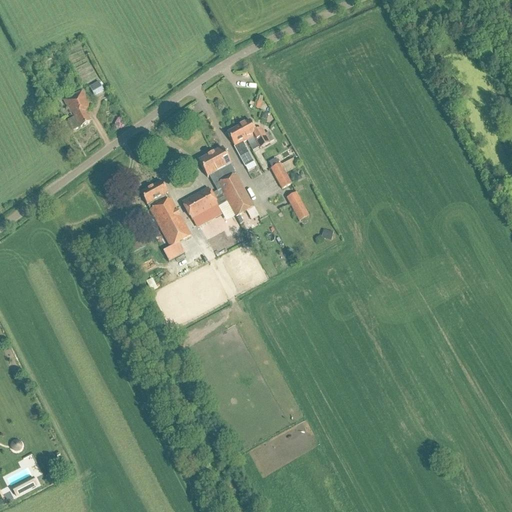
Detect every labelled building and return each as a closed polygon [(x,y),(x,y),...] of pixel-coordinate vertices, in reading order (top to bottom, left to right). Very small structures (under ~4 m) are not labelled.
[(103,92),(97,82),(88,87),(94,97),(103,92)] [(82,92),(63,102),(73,120),(68,123),(73,132),(90,123),(85,113),(92,110),(82,92)] [(262,130),(256,133),(250,122),(239,128),(247,142),(253,139),(259,150),(274,142),(269,134),(265,136),(262,130)] [(247,142),(239,128),(227,135),(235,149),(233,150),(244,170),(253,165),(242,145),(247,142)] [(183,207),(181,208),(188,221),(190,219),(192,222),(218,208),(214,202),(223,197),(235,219),(254,209),(230,166),(231,166),(222,150),(198,163),(207,179),(209,178),(217,193),(211,196),(208,190),(182,204),(183,207)] [(296,156),(290,159),(288,154),(281,156),(291,184),(304,179),(296,156)] [(276,181),(286,176),(280,165),(271,171),(276,181)] [(291,186),(286,176),(276,181),(282,191),(291,186)] [(191,238),(171,201),(171,200),(169,201),(166,196),(168,195),(161,184),(140,195),(147,207),(147,206),(150,212),(170,249),(179,245),(191,238)] [(310,216),(320,211),(308,186),(298,191),(310,216)] [(299,223),(307,219),(309,218),(296,195),(286,200),(299,223)] [(334,226),(334,235),(344,234),(343,226),(334,226)] [(333,233),(323,231),(321,240),(331,243),(333,233)] [(145,248),(140,237),(126,245),(131,255),(145,248)] [(169,264),(185,255),(179,245),(170,249),(163,253),(169,264)]
